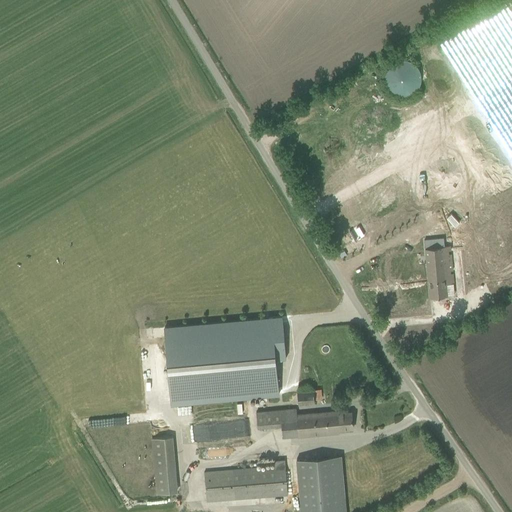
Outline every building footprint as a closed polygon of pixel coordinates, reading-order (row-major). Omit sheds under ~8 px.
[(511,47),(463,60),(474,100),(460,104),(466,123),(483,119),(486,129),(511,121),(511,47)] [(384,70),(400,97),(424,83),(408,56),(384,70)] [(489,234),(511,227),(511,190),(487,197),(484,184),(511,177),(511,131),(473,142),(471,137),(434,147),(447,195),(477,187),(489,234)] [(443,238),(424,240),(430,298),(440,297),(446,296),(454,295),(453,283),(450,246),(444,246),(443,238)] [(470,286),(508,284),(506,248),(468,250),(470,286)] [(171,404),(279,394),(275,360),(286,359),(282,317),(164,328),(171,404)] [(314,404),(313,390),(296,391),(297,405),(314,404)] [(281,438),(328,433),(338,433),(338,430),(352,429),(351,412),(345,413),(345,411),(335,412),(295,415),(295,409),(255,412),(256,428),(280,426),(281,438)] [(175,436),(153,437),(156,495),(178,494),(175,436)] [(344,511),(340,455),(296,458),(301,511),(344,511)] [(206,501),(286,494),(283,460),(273,461),(274,466),(204,473),(206,501)]
